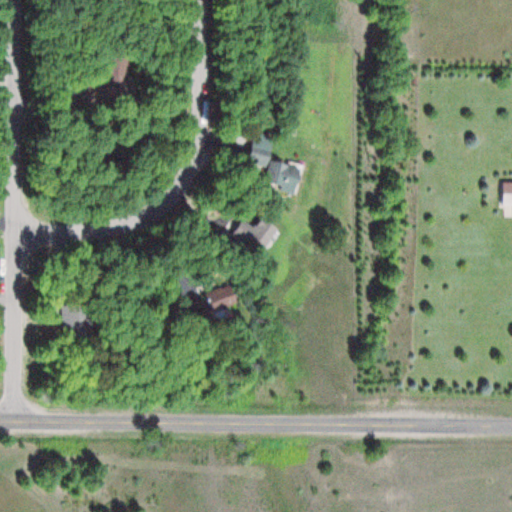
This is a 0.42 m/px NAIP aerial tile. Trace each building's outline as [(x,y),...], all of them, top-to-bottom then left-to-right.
[(274,189),(298,195),(304,168),(280,162),(274,189)] [(502,206),(511,205),(511,181),(502,182),(502,206)] [(243,251),(248,245),(263,255),(281,229),(264,217),(256,228),(243,219),(228,241),(243,251)] [(213,313),(241,303),(234,284),(206,293),(213,313)] [(63,305),(63,338),(93,338),(93,305),(63,305)]
